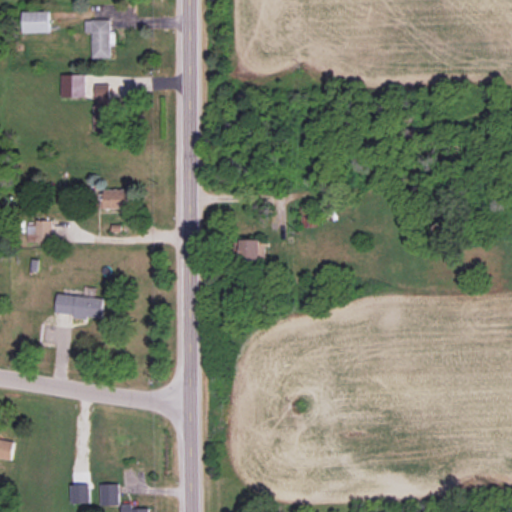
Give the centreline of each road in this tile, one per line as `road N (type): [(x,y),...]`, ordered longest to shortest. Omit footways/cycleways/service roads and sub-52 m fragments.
road 1 (tertiary): [(187,0),(190,511)]
road 2 (residential): [(0,376),(190,403)]
